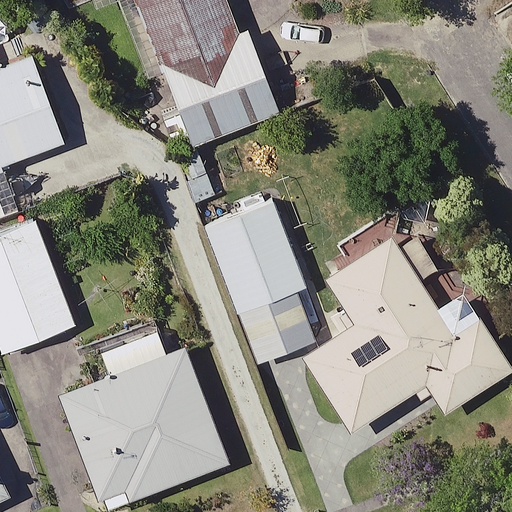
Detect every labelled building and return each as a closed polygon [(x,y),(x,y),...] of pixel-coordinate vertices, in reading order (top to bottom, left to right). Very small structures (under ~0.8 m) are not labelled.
[(144,0),(153,24),(135,31),(150,74),(169,68),(196,143),(285,111),(254,27),(245,30),(233,0),(144,0)] [(0,217),(12,212),(0,178),(0,166),(69,141),(37,53),(0,66),(0,217)] [(324,338),(274,199),(211,222),(261,360),(324,338)] [(41,218),(0,233),(0,338),(6,354),(81,326),(41,218)] [(457,333),(397,234),(360,257),(331,275),(361,324),(310,356),(355,429),(432,382),(450,411),(511,372),(511,362),(484,317),(457,333)] [(115,374),(65,392),(107,507),(122,502),(125,511),(173,511),(191,505),(181,479),(232,460),(190,344),(173,350),(164,325),(105,347),(115,374)] [(0,500),(12,494),(0,470),(0,500)]
